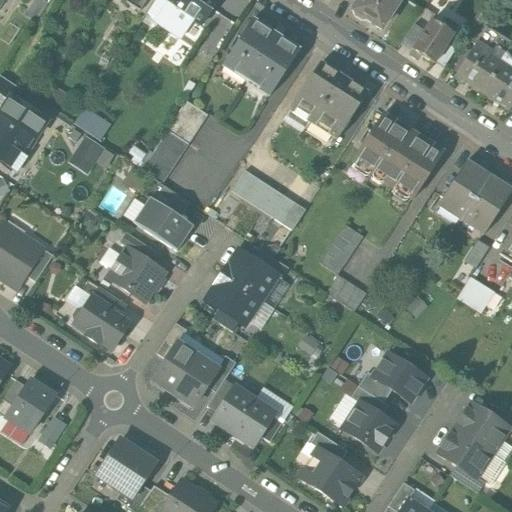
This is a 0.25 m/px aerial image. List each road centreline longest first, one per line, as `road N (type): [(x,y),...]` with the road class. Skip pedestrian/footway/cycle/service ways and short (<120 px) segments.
road 1 (residential): [(511,146),(279,0)]
road 2 (residential): [(123,384),(225,226)]
road 3 (residential): [(126,410),(277,511)]
road 4 (residential): [(367,511),(452,380)]
